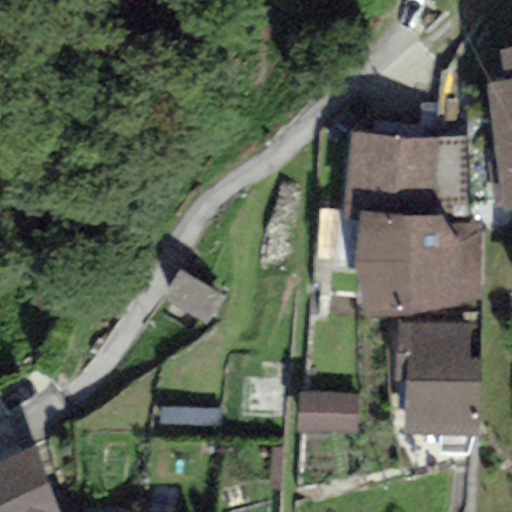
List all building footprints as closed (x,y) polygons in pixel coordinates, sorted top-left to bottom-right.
[(502,81),(486,83),(504,213),(511,212),(511,49),(499,52),(502,81)] [(358,220),(354,318),(477,320),(481,225),(463,225),(466,138),(346,133),(343,220),(358,220)] [(179,271),(162,296),(206,325),(222,300),(179,271)] [(407,325),(402,436),(477,439),(482,328),(407,325)] [(355,395),(299,393),(297,434),(354,436),(355,395)] [(57,511),(34,449),(0,461),(0,511),(57,511)]
